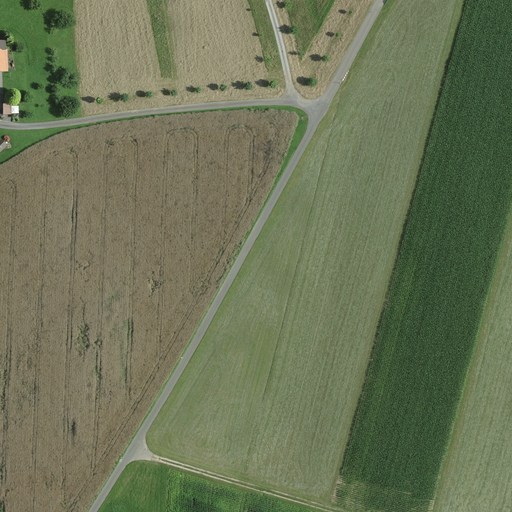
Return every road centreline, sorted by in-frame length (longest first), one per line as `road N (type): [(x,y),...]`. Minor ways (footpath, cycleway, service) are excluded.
road 1 (residential): [(379,0),(194,344),(93,511)]
road 2 (track): [(320,110),(291,102),(194,105),(0,125)]
road 3 (track): [(342,511),(135,448)]
